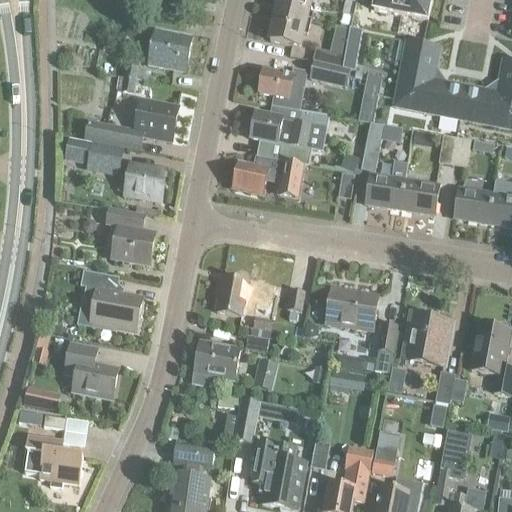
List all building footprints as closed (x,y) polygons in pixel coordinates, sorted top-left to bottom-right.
[(280,0),(277,16),(306,22),(311,0),(280,0)] [(376,0),(374,13),(401,18),(404,0),(376,0)] [(404,0),(401,18),(428,24),(432,0),(404,0)] [(306,22),(277,16),(270,45),(299,51),(306,22)] [(351,19),(344,17),(343,19),(329,16),(327,26),(349,31),(351,19)] [(141,53),(147,29),(129,26),(123,49),(141,53)] [(355,74),(363,34),(352,32),(351,31),(343,72),(355,74)] [(186,75),(193,40),(155,33),(149,68),(186,75)] [(408,45),(395,110),(434,83),(441,51),(408,45)] [(316,51),(313,65),(315,65),(343,72),(346,58),(316,51)] [(511,64),(504,63),(501,81),(498,95),(511,116),(511,64)] [(343,72),(315,65),(310,83),(347,92),(352,74),(343,72)] [(124,81),(137,83),(139,71),(127,69),(124,81)] [(265,74),(260,97),(274,100),(273,110),(301,115),(302,114),(309,76),(295,73),(293,80),(265,74)] [(149,76),(139,74),(137,82),(147,84),(149,76)] [(124,81),(122,94),(122,95),(134,97),(137,83),(124,81)] [(466,89),(434,83),(395,110),(460,123),(466,89)] [(466,89),(460,123),(511,132),(511,116),(498,95),(466,89)] [(179,110),(142,103),(136,134),(89,125),(86,142),(141,152),(143,140),(173,146),(179,110)] [(362,111),(359,125),(371,127),(371,126),(373,127),(374,127),(376,114),(362,111)] [(283,121),(283,123),(256,118),(251,143),(278,148),(278,147),(282,147),(279,164),(309,169),(313,151),(308,151),(312,129),(328,131),(330,120),(330,119),(304,115),(302,114),(301,115),(299,125),(283,121)] [(365,154),(379,157),(385,129),(374,127),(373,127),(371,126),(371,127),(365,154)] [(416,134),(414,148),(432,151),(434,137),(416,134)] [(454,170),(458,141),(444,139),(439,167),(454,170)] [(93,146),(70,141),(65,164),(89,168),(93,146)] [(458,141),(454,170),(467,172),(472,144),(458,141)] [(89,168),(88,174),(119,180),(125,152),(93,146),(89,168)] [(360,163),(361,162),(347,157),(341,171),(355,177),(361,178),(363,164),(360,163)] [(239,168),(234,193),(263,200),(266,184),(282,188),(280,199),(298,202),(304,169),(257,161),(255,171),(239,168)] [(131,167),(125,199),(162,205),(168,174),(131,167)] [(401,214),(406,185),(370,180),(366,209),(401,214)] [(406,185),(401,214),(436,220),(440,190),(406,185)] [(494,199),(490,228),(511,231),(511,187),(497,185),(494,199)] [(490,228),(494,199),(460,193),(455,222),(490,228)] [(61,195),(61,203),(73,204),(74,196),(61,195)] [(234,210),(267,213),(268,200),(235,198),(234,210)] [(110,212),(106,228),(112,229),(108,251),(115,252),(113,263),(152,270),(157,235),(145,233),(147,219),(110,212)] [(85,226),(84,231),(87,236),(92,237),(96,234),(97,229),(94,224),(89,223),(85,226)] [(120,281),(114,280),(84,275),(81,290),(98,293),(91,328),(137,337),(143,302),(124,298),(125,293),(119,285),(120,281)] [(248,286),(223,281),(216,316),(251,323),(255,304),(269,307),(272,293),(248,288),(248,286)] [(288,313),(303,316),(307,296),(292,293),(288,313)] [(380,300),(332,293),(327,328),(374,335),(380,300)] [(404,362),(445,370),(453,327),(431,323),(432,321),(412,317),(404,362)] [(383,325),(378,355),(393,357),(397,327),(383,325)] [(491,331),(480,329),(472,374),(496,378),(492,398),(511,401),(511,370),(505,369),(511,335),(507,334),(508,330),(506,328),(494,326),(491,328),(491,331)] [(271,335),(254,332),(253,332),(251,341),(270,343),(271,335)] [(271,344),(250,340),(248,340),(246,354),(269,357),(271,344)] [(66,369),(64,379),(76,381),(73,397),(113,405),(120,373),(97,369),(100,352),(71,346),(66,369)] [(201,347),(195,378),(235,386),(241,354),(201,347)] [(46,369),(50,353),(38,350),(34,366),(46,369)] [(393,357),(378,355),(375,375),(390,377),(393,357)] [(355,367),(354,372),(366,375),(368,363),(361,362),(355,367)] [(261,364),(254,391),(273,395),(280,369),(261,364)] [(407,374),(393,371),(388,395),(402,398),(407,374)] [(441,376),(437,398),(436,406),(451,409),(456,379),(441,376)] [(367,380),(352,377),(350,393),(364,395),(367,380)] [(58,416),(62,398),(29,391),(25,409),(58,416)] [(219,398),(218,410),(235,413),(236,401),(219,398)] [(242,403),(234,444),(254,447),(259,419),(261,406),(242,403)] [(293,413),(267,408),(264,420),(291,425),(293,413)] [(447,411),(435,409),(431,429),(444,431),(447,411)] [(394,411),(392,424),(411,427),(413,414),(394,411)] [(21,415),(19,426),(30,428),(32,416),(21,415)] [(510,421),(491,418),(489,432),(508,435),(510,421)] [(66,422),(46,419),(44,430),(65,433),(66,422)] [(437,494),(434,508),(450,511),(449,511),(464,511),(467,499),(466,499),(451,496),(454,482),(463,484),(464,479),(471,442),(472,439),(449,435),(449,438),(445,455),(444,455),(437,494)] [(376,463),(396,467),(402,440),(381,436),(376,463)] [(497,439),(495,450),(506,452),(508,442),(497,439)] [(29,456),(25,478),(41,480),(41,484),(52,485),(51,492),(63,493),(64,487),(80,489),(84,462),(63,459),(64,447),(29,442),(27,456),(29,456)] [(177,446),(174,468),(213,473),(216,451),(211,451),(211,448),(196,446),(196,449),(177,446)] [(261,448),(254,486),(267,489),(263,509),(281,511),(298,511),(307,468),(294,465),(296,454),(274,449),(274,450),(261,448)] [(345,489),(330,486),(324,511),(351,511),(353,505),(364,507),(374,456),(349,452),(346,471),(348,472),(345,489)] [(396,467),(376,463),(373,477),(394,480),(396,467)] [(210,511),(212,502),(209,501),(211,483),(173,478),(168,511),(210,511)] [(417,511),(420,498),(411,496),(381,491),(376,511),(408,511),(409,511),(411,511),(417,511)] [(500,503),(498,511),(511,511),(511,503),(508,504),(500,503)]
